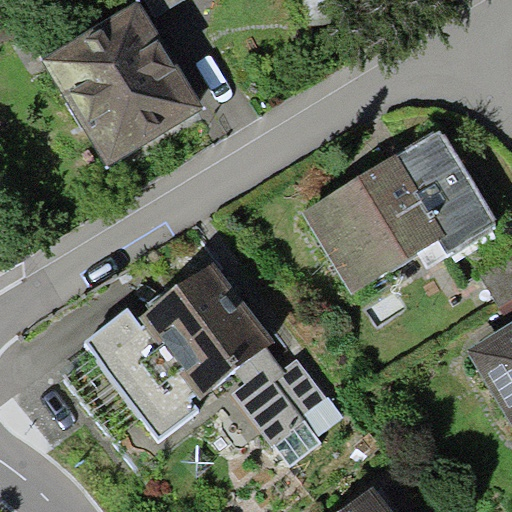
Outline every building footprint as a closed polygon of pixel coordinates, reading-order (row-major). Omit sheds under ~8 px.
[(102,149),(192,97),(145,15),(170,0),(32,0),(20,7),(102,149)] [(351,288),(485,209),(435,125),(301,204),(351,288)] [(511,257),(490,272),(511,305),(511,311),(466,341),(511,410),(511,257)] [(261,439),(326,393),(288,339),(273,350),(209,258),(92,340),(157,433),(224,386),(261,439)] [(381,511),(368,494),(342,511),(381,511)]
